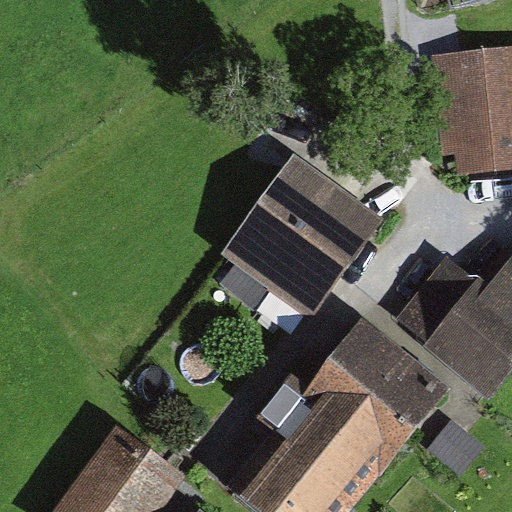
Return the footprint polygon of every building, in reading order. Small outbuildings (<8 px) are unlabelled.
[(511,0),(448,0),(451,16),(511,3),(511,0)] [(511,176),(511,54),(431,62),(440,160),(455,159),(457,182),(511,176)] [(293,167),(222,264),(312,330),(383,233),(293,167)] [(424,359),(488,411),(511,381),(511,270),(489,300),(447,266),(396,329),(427,355),(424,359)] [(228,501),(240,511),(360,511),(451,403),(366,333),(313,398),(295,383),(254,433),(272,448),(228,501)] [(453,426),(428,455),(460,482),(485,454),(453,426)] [(117,437),(61,511),(169,511),(187,488),(117,437)]
